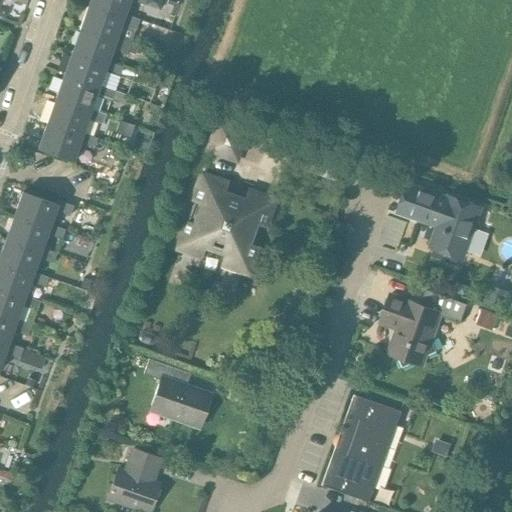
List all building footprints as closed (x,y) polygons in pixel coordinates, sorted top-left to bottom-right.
[(124,18),(124,14),(128,0),(129,0),(144,5),(145,0),(89,0),(88,3),(124,18)] [(139,19),(124,14),(124,18),(88,3),(80,27),(114,41),(116,38),(121,24),(136,29),(139,19)] [(130,43),(116,38),(114,41),(80,27),(70,53),(106,66),(107,61),(112,48),(127,53),(127,52),(135,54),(138,46),(130,43)] [(136,71),(107,61),(106,66),(70,53),(62,76),(98,89),(99,85),(104,71),(119,76),(118,78),(132,82),(136,71)] [(114,90),(99,85),(98,89),(62,76),(54,100),(89,113),(91,109),(95,96),(110,101),(110,100),(123,105),(127,96),(113,91),(114,90)] [(105,114),(91,109),(89,113),(54,100),(46,124),(81,137),(82,133),(87,119),(102,124),(105,114)] [(238,164),(248,133),(217,123),(206,153),(238,164)] [(97,138),(82,133),(81,137),(46,124),(37,149),(72,161),(79,143),(93,148),(97,138)] [(246,203),(225,196),(229,185),(200,175),(190,201),(192,202),(185,222),(183,221),(173,249),(200,258),(204,249),(225,256),(221,266),(248,275),(257,249),(248,246),(256,226),(265,229),(275,201),(249,193),(246,203)] [(448,200),(408,185),(398,213),(432,226),(433,223),(439,225),(430,248),(462,260),(481,210),(449,199),(448,200)] [(49,227),(51,224),(50,224),(55,210),(69,215),(73,205),(56,200),(55,203),(22,192),(14,215),(49,227)] [(65,229),(51,224),(49,227),(14,215),(5,239),(41,253),(42,248),(47,234),(61,239),(65,229)] [(56,253),(42,248),(41,253),(5,239),(0,253),(0,265),(32,277),(34,272),(39,257),(53,263),(56,253)] [(48,277),(34,272),(32,277),(0,265),(0,291),(24,300),(25,295),(30,281),(44,287),(48,277)] [(82,278),(79,287),(88,290),(90,284),(91,281),(82,278)] [(489,286),(483,303),(502,310),(508,292),(489,286)] [(467,305),(425,289),(420,304),(406,299),(390,293),(379,324),(396,330),(387,354),(397,357),(402,367),(413,363),(424,367),(428,355),(437,351),(433,344),(442,316),(460,323),(467,305)] [(39,300),(25,295),(24,300),(0,291),(0,317),(16,323),(17,319),(22,305),(35,310),(39,300)] [(481,310),(476,325),(492,331),(497,316),(481,310)] [(31,324),(17,319),(16,323),(0,317),(0,345),(6,348),(8,343),(13,329),(27,334),(31,324)] [(144,333),(141,338),(143,343),(148,345),(153,343),(156,338),(154,333),(149,331),(144,333)] [(22,348),(8,343),(6,348),(0,345),(0,367),(5,353),(19,358),(20,353),(22,349),(22,348)] [(19,358),(18,361),(30,366),(34,353),(22,349),(20,353),(19,358)] [(196,425),(207,395),(185,386),(190,373),(148,358),(143,373),(158,379),(148,408),(196,425)] [(24,384),(23,385),(32,388),(32,387),(34,380),(26,378),(24,384)] [(324,485),(371,501),(403,411),(356,395),(357,392),(356,392),(323,486),(324,486),(324,485)] [(153,481),(161,459),(129,448),(122,468),(116,466),(105,499),(143,511),(148,511),(159,483),(153,481)] [(0,470),(0,476),(10,480),(11,475),(0,470)]
